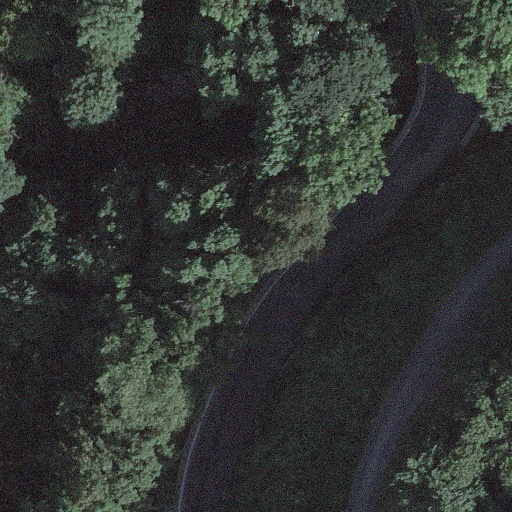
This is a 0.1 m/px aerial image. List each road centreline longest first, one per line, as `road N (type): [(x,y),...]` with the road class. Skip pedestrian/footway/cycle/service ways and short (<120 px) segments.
road 1 (tertiary): [(199,511),(216,436),(260,338),(435,124),(446,57),(433,0)]
road 2 (unclassified): [(354,511),(406,385),(511,241)]
